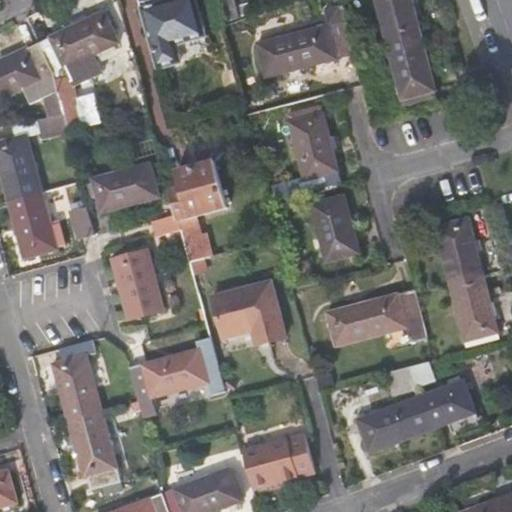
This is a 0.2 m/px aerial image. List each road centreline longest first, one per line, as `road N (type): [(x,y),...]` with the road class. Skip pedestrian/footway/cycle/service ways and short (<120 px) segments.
road 1 (residential): [(338,511),(511,446)]
road 2 (residential): [(0,345),(51,511)]
road 3 (residential): [(366,177),(511,136)]
road 4 (unknown): [(332,511),(324,431),(307,382)]
